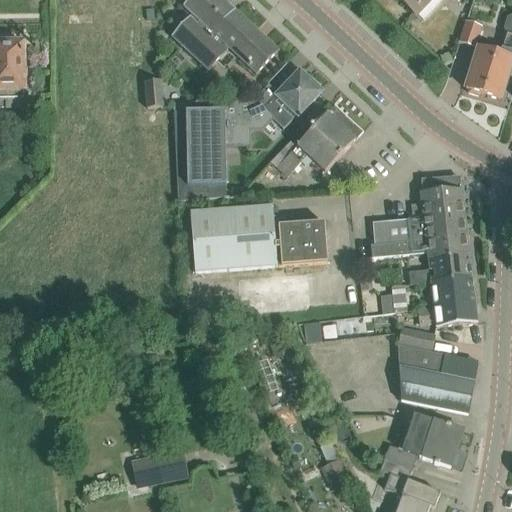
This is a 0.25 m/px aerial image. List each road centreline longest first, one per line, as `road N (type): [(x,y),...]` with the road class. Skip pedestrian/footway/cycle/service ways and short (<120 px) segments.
road 1 (tertiary): [(481,511),(511,210)]
road 2 (secondary): [(511,171),(435,124),(301,0)]
